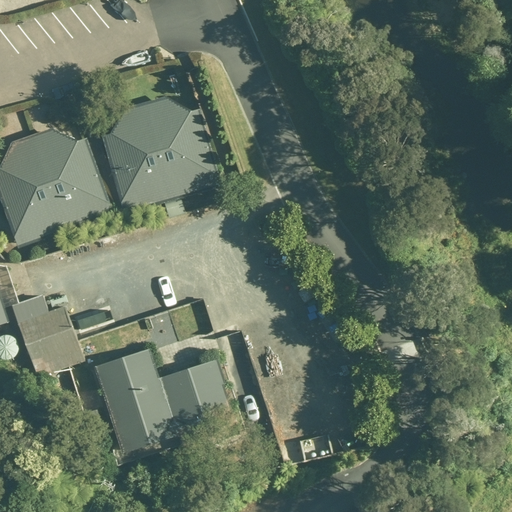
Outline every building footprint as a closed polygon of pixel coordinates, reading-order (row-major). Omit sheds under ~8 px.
[(0,117),(0,184),(8,207),(208,145),(187,82),(155,70),(106,88),(88,119),(53,102),(0,117)] [(52,313),(46,297),(13,310),(37,373),(84,355),(66,307),(52,313)] [(235,397),(202,325),(153,337),(142,308),(92,328),(122,407),(174,391),(184,415),(235,397)] [(0,364),(25,357),(16,329),(0,333),(0,364)] [(272,449),(265,420),(248,424),(255,453),(272,449)]
